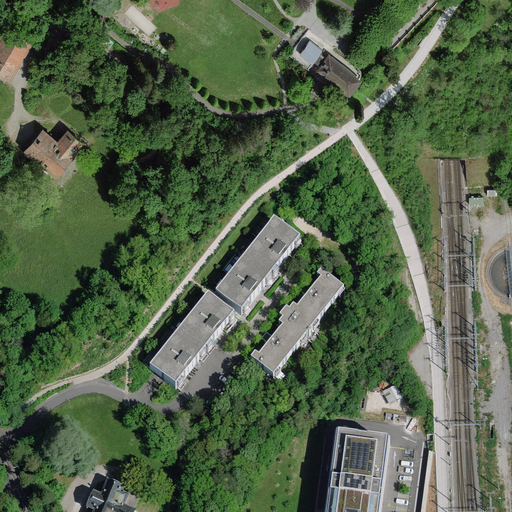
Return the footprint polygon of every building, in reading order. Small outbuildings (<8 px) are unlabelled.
[(6,25),(0,36),(0,69),(9,75),(30,39),(6,25)] [(319,64),(316,68),(347,93),(358,79),(327,54),(324,57),(319,53),(321,50),(310,41),(300,54),(311,63),(313,60),(319,64)] [(0,122),(16,97),(0,88),(0,122)] [(42,127),(24,147),(55,174),(72,153),(70,151),(81,139),(67,128),(57,140),(42,127)] [(484,198),(469,199),(470,207),(484,206),(484,198)] [(276,221),(217,295),(243,315),(302,242),(276,221)] [(255,356),(251,361),(274,379),(345,290),(322,273),(318,278),(321,281),(297,311),(293,308),(289,312),(286,310),(280,318),(283,321),(279,326),(283,329),(259,359),(255,356)] [(159,378),(176,391),(211,347),(235,318),(209,297),(150,370),(159,378)] [(337,439),(327,511),(378,511),(387,446),(337,439)] [(439,511),(436,453),(432,453),(423,511),(439,511)] [(127,511),(123,510),(128,500),(122,497),(124,492),(107,485),(101,499),(93,496),(86,511),(87,511),(127,511)]
